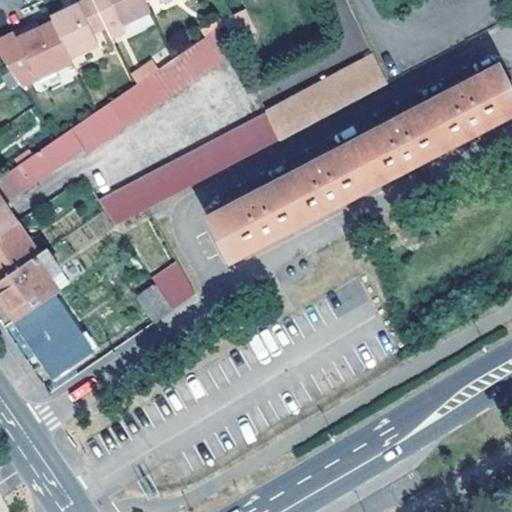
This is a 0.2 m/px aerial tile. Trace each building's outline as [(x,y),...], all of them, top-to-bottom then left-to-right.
[(56,21),(69,49),(97,36),(92,26),(107,19),(97,0),(81,0),(52,13),(56,21)] [(97,0),(107,19),(120,13),(122,18),(151,4),(149,0),(97,0)] [(246,44),(230,19),(82,122),(95,142),(99,146),(246,44)] [(34,31),(41,27),(38,20),(31,23),(34,31)] [(69,49),(56,21),(41,27),(34,31),(31,23),(0,38),(0,52),(18,79),(72,53),(69,49)] [(399,76),(387,48),(279,104),(292,132),(399,76)] [(511,57),(221,207),(244,252),(511,114),(511,57)] [(128,217),(292,132),(279,104),(110,190),(128,217)] [(3,177),(16,196),(95,142),(82,122),(3,177)] [(0,179),(0,233),(28,214),(16,196),(3,177),(0,179)] [(0,233),(0,267),(7,279),(52,249),(28,214),(0,233)] [(52,249),(7,279),(31,312),(67,288),(74,282),(68,273),(56,255),(62,250),(58,245),(52,249)] [(74,269),(62,250),(56,255),(68,273),(74,269)] [(165,270),(169,276),(186,300),(208,285),(190,253),(165,270)] [(151,288),(168,313),(186,300),(169,276),(151,288)] [(106,344),(67,288),(31,312),(69,369),(106,344)] [(236,415),(170,445),(183,474),(249,444),(236,415)]
